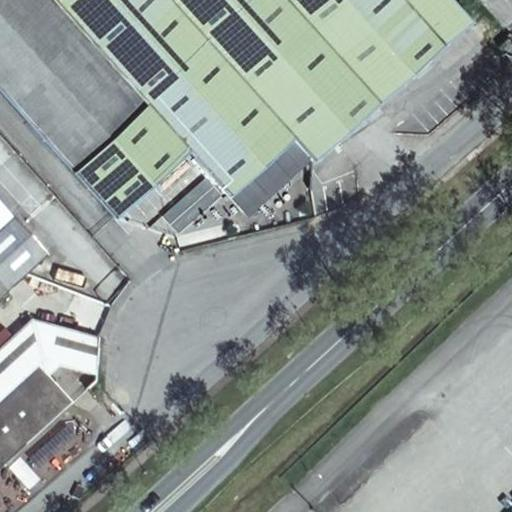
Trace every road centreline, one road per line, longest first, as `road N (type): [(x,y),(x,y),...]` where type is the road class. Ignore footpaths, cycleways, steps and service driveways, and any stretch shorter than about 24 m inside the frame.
road 1 (secondary): [(152,511),(511,185)]
road 2 (residential): [(167,388),(511,90)]
road 3 (unknown): [(210,352),(0,110)]
